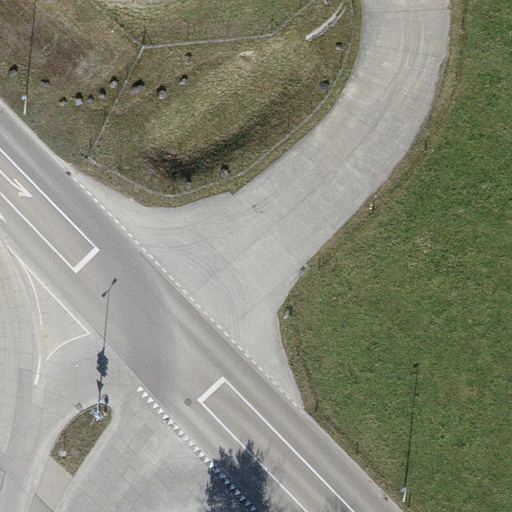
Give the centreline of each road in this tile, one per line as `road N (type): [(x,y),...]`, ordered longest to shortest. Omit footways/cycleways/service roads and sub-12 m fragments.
road 1 (primary): [(0,177),(169,348)]
road 2 (primary): [(169,348),(333,511)]
road 3 (secondary): [(169,348),(61,468),(45,511)]
